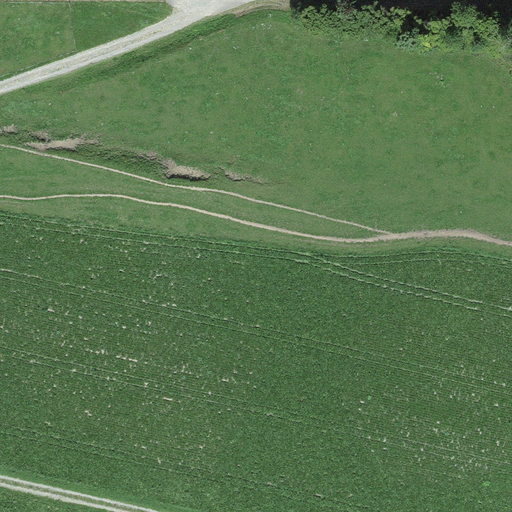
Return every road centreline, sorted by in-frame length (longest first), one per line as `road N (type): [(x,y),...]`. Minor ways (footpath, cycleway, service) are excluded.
road 1 (track): [(203,0),(131,43),(0,88)]
road 2 (track): [(0,479),(138,511)]
